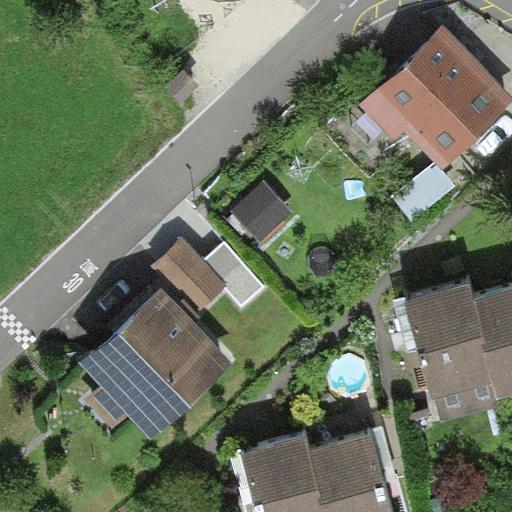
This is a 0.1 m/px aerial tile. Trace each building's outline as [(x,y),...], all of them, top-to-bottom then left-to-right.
[(167,0),(183,22),(213,0),(167,0)] [(511,84),(442,12),(360,92),(393,126),(405,115),(442,153),(511,85),(511,84)] [(436,155),(394,190),(412,211),(454,177),(436,155)] [(261,178),(229,207),(260,240),(291,211),(261,178)] [(183,231),(152,257),(194,306),(225,280),(183,231)] [(470,270),(409,286),(441,406),(501,390),(498,379),(475,288),(470,270)] [(161,273),(74,349),(99,377),(87,388),(111,415),(124,404),(150,433),(235,358),(161,273)] [(511,278),(475,288),(498,379),(511,375),(511,278)] [(311,418),(244,433),(262,511),(332,511),(315,436),(311,418)] [(397,511),(375,421),(315,436),(332,511),(397,511)]
